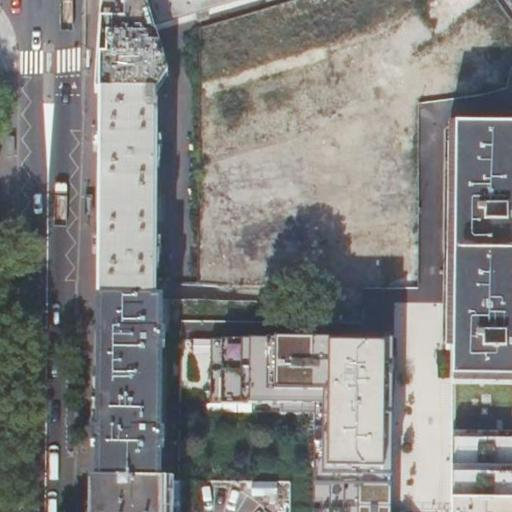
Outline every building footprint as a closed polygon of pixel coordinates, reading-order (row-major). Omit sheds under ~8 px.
[(96,295),(153,296),(153,86),(143,86),(144,38),(151,38),(151,29),(248,0),(105,0),(98,8),(96,295)] [(504,67),(511,61),(511,29),(505,18),(482,33),(504,67)] [(427,68),(456,105),(504,67),(475,30),(427,68)] [(327,67),(204,93),(212,132),(374,97),(364,48),(324,56),(327,67)] [(511,127),(454,127),(451,376),(511,376),(511,127)] [(96,295),(93,479),(159,480),(159,446),(163,446),(163,432),(159,432),(160,347),(163,347),(163,331),(160,331),(160,296),(153,296),(96,295)] [(391,511),(392,339),(210,338),(209,403),(322,404),(320,511),(391,511)] [(511,511),(511,376),(451,376),(451,511),(511,511)] [(93,479),(94,495),(93,511),(168,511),(170,480),(159,480),(93,479)]
